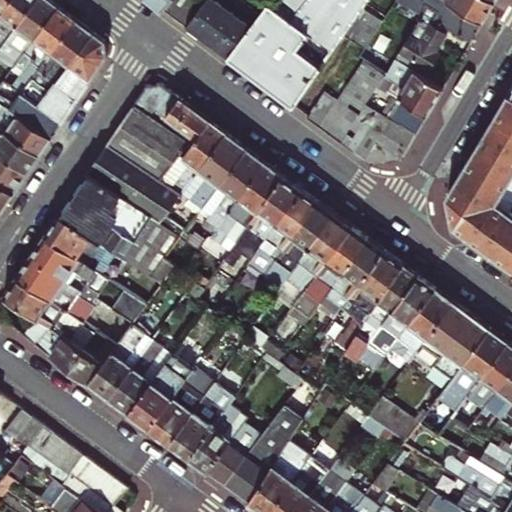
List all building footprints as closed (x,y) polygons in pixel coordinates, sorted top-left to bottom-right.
[(27,33),(34,39),(59,5),(51,0),(34,0),(6,38),(0,46),(0,50),(9,57),(27,33)] [(0,0),(0,13),(9,0),(0,0)] [(0,34),(6,38),(34,0),(9,0),(0,13),(0,34)] [(151,0),(163,9),(169,0),(151,0)] [(169,0),(163,9),(228,57),(253,24),(220,0),(169,0)] [(271,0),(253,24),(228,57),(249,73),(274,39),(306,0),(271,0)] [(292,105),(365,0),(306,0),(274,39),(249,73),(292,105)] [(364,45),(381,20),(363,8),(368,0),(365,0),(292,105),(294,106),(345,34),(364,45)] [(472,39),(484,19),(450,0),(402,0),(414,7),(418,0),(423,0),(438,8),(433,16),(450,26),(472,39)] [(495,0),(450,0),(484,19),(495,0)] [(21,90),(31,76),(76,18),(59,5),(34,39),(15,64),(22,70),(12,84),(21,90)] [(397,57),(425,74),(440,51),(436,49),(450,26),(433,16),(425,11),(397,57)] [(31,76),(50,89),(93,30),(76,18),(31,76)] [(10,107),(51,135),(107,53),(104,39),(93,30),(50,89),(31,76),(21,90),(10,107)] [(8,59),(15,64),(34,39),(27,33),(9,57),(8,59)] [(0,65),(2,66),(8,59),(9,57),(0,50),(0,65)] [(376,66),(385,73),(395,57),(386,50),(376,66)] [(425,74),(397,57),(380,83),(428,112),(444,85),(425,74)] [(365,58),(357,71),(377,85),(385,73),(376,66),(365,58)] [(357,71),(350,82),(370,96),(377,85),(357,71)] [(165,112),(166,113),(178,96),(160,82),(146,84),(133,102),(166,125),(169,120),(163,116),(165,112)] [(341,94),(351,101),(362,109),(370,96),(350,82),(341,94)] [(325,89),(308,117),(319,125),(337,98),(325,89)] [(511,212),(509,211),(495,201),(511,172),(511,94),(509,93),(448,195),(454,225),(511,268),(511,212)] [(181,146),(185,149),(209,118),(178,96),(166,113),(165,112),(163,116),(169,120),(166,125),(186,139),(181,146)] [(337,98),(319,125),(330,133),(347,106),(337,98)] [(181,146),(186,139),(166,125),(133,102),(107,142),(160,177),(181,146)] [(0,124),(40,151),(51,135),(10,107),(4,103),(0,109),(0,124)] [(367,103),(342,142),(353,150),(371,121),(378,110),(367,103)] [(340,141),(357,114),(347,106),(330,133),(340,141)] [(416,132),(378,110),(371,121),(384,128),(409,143),(416,132)] [(181,191),(198,167),(226,130),(209,118),(185,149),(181,146),(160,177),(181,191)] [(365,160),(376,141),(384,128),(371,121),(353,150),(365,160)] [(0,151),(27,170),(40,151),(0,124),(0,151)] [(409,143),(384,128),(376,141),(401,156),(409,143)] [(201,205),(219,181),(246,146),(226,130),(198,167),(207,174),(189,197),(190,197),(201,205)] [(371,164),(401,156),(376,141),(365,160),(371,164)] [(170,204),(181,191),(160,177),(107,142),(87,171),(159,220),(164,213),(170,204)] [(201,223),(212,231),(263,158),(246,146),(219,181),(228,187),(210,211),(201,223)] [(0,178),(15,189),(27,170),(0,151),(0,178)] [(236,241),(262,204),(283,173),(263,158),(212,231),(210,234),(221,243),(227,235),(236,241)] [(181,191),(189,197),(207,174),(198,167),(181,191)] [(174,265),(163,256),(184,227),(169,217),(164,213),(159,220),(87,171),(59,212),(102,242),(116,251),(161,283),(174,265)] [(511,172),(495,201),(509,211),(511,205),(511,172)] [(249,238),(260,246),(302,187),(283,173),(262,204),(236,241),(231,248),(238,253),(249,238)] [(0,207),(3,207),(15,189),(0,178),(0,207)] [(201,205),(210,211),(228,187),(219,181),(201,205)] [(270,254),(276,258),(318,199),(302,187),(260,246),(254,254),(264,262),(270,254)] [(197,211),(201,205),(190,197),(186,203),(197,211)] [(292,271),(309,248),(335,211),(318,199),(276,258),(264,274),(281,286),(288,277),(292,271)] [(164,213),(169,217),(176,208),(170,204),(164,213)] [(304,289),(308,282),(352,224),(335,211),(309,248),(292,271),(288,277),(304,289)] [(94,254),(102,242),(59,212),(45,233),(94,266),(100,258),(94,254)] [(318,288),(325,294),(368,236),(352,224),(308,282),(304,289),(292,304),(301,310),(311,296),(318,288)] [(94,300),(97,295),(110,277),(102,272),(94,266),(45,233),(17,274),(86,321),(98,303),(94,300)] [(319,338),(337,312),(383,247),(368,236),(325,294),(319,302),(327,309),(311,332),(319,338)] [(94,266),(102,272),(116,251),(102,242),(94,254),(100,258),(94,266)] [(350,341),(355,332),(403,262),(383,247),(337,312),(344,317),(349,311),(355,316),(341,334),(350,341)] [(355,332),(367,341),(417,273),(403,262),(355,332)] [(391,330),(398,336),(435,286),(417,273),(367,341),(376,348),(391,330)] [(72,341),(86,321),(17,274),(5,293),(37,316),(72,341)] [(97,295),(114,307),(126,288),(110,277),(97,295)] [(197,298),(205,287),(194,280),(187,290),(197,298)] [(419,330),(426,335),(453,299),(435,286),(398,336),(390,347),(401,355),(419,330)] [(100,332),(117,343),(137,316),(147,302),(126,288),(114,307),(98,330),(100,332)] [(311,296),(319,302),(325,294),(318,288),(311,296)] [(433,364),(451,378),(489,326),(453,299),(426,335),(421,342),(439,356),(433,364)] [(86,351),(72,341),(37,316),(25,334),(89,382),(103,363),(86,351)] [(89,382),(109,396),(148,343),(153,336),(140,326),(144,320),(137,316),(117,343),(103,363),(89,382)] [(469,391),(475,383),(507,339),(489,326),(451,378),(439,394),(448,401),(444,406),(453,413),(462,401),(469,391)] [(385,354),(390,347),(398,336),(391,330),(376,348),(385,354)] [(401,355),(408,360),(421,342),(426,335),(419,330),(401,355)] [(103,363),(117,343),(100,332),(86,351),(103,363)] [(343,350),(355,359),(367,341),(355,332),(350,341),(343,350)] [(109,396),(129,411),(173,351),(153,336),(148,343),(109,396)] [(469,391),(486,403),(511,366),(511,343),(507,339),(475,383),(469,391)] [(129,411),(149,426),(193,366),(173,351),(129,411)] [(194,364),(205,373),(211,365),(200,356),(194,364)] [(149,426),(170,441),(204,393),(195,387),(205,373),(194,364),(193,366),(149,426)] [(279,373),(297,387),(304,377),(296,371),(286,364),(279,373)] [(487,436),(508,406),(511,400),(511,366),(486,403),(478,413),(470,425),(487,436)] [(195,387),(204,393),(214,380),(205,373),(195,387)] [(343,394),(348,387),(330,373),(325,381),(343,394)] [(285,403),(292,408),(311,382),(304,377),(297,387),(285,403)] [(170,441),(190,456),(231,400),(235,395),(214,380),(204,393),(170,441)] [(351,400),(369,414),(375,405),(357,392),(351,400)] [(405,441),(419,421),(382,396),(375,405),(369,414),(405,441)] [(190,456),(225,482),(258,439),(240,425),(249,413),(231,400),(190,456)] [(452,415),(470,425),(478,413),(462,401),(453,413),(452,415)] [(225,482),(250,500),(289,439),(303,416),(292,408),(285,403),(258,439),(225,482)] [(6,430),(17,438),(34,415),(23,407),(6,430)] [(24,444),(27,446),(44,423),(34,415),(17,438),(24,444)] [(405,441),(416,448),(430,428),(419,421),(405,441)] [(27,446),(38,454),(55,431),(44,423),(27,446)] [(0,450),(12,460),(24,444),(17,438),(6,430),(0,425),(0,450)] [(38,454),(48,461),(65,438),(55,431),(38,454)] [(48,461),(58,468),(75,445),(65,438),(48,461)] [(250,500),(265,511),(269,511),(311,455),(289,439),(250,500)] [(511,441),(511,443),(505,439),(501,445),(511,451),(511,441)] [(269,511),(297,511),(321,480),(326,473),(330,468),(316,457),(326,444),(322,440),(311,455),(269,511)] [(511,478),(511,451),(501,445),(493,440),(487,450),(509,464),(503,473),(511,478)] [(58,468),(67,476),(84,452),(75,445),(58,468)] [(0,464),(6,469),(12,460),(0,450),(0,464)] [(503,473),(509,464),(487,450),(481,459),(503,473)] [(61,483),(70,490),(95,460),(84,452),(67,476),(61,483)] [(498,482),(503,473),(481,459),(469,452),(463,461),(498,482)] [(511,507),(511,478),(503,473),(498,482),(463,461),(453,454),(448,456),(443,465),(472,482),(496,498),(511,507)] [(81,498),(91,486),(106,468),(95,460),(70,490),(81,498)] [(375,482),(386,489),(400,467),(390,461),(375,482)] [(347,481),(355,472),(356,469),(351,465),(342,478),(347,481)] [(91,486),(102,494),(117,476),(106,468),(91,486)] [(0,491),(12,475),(5,470),(0,476),(0,491)] [(347,481),(353,486),(360,476),(355,472),(347,481)] [(333,489),(338,482),(326,473),(321,480),(333,489)] [(59,511),(100,511),(81,498),(70,490),(61,483),(49,474),(35,493),(39,496),(55,508),(59,511)] [(102,494),(114,503),(128,484),(117,476),(102,494)] [(297,511),(324,511),(347,481),(342,478),(338,482),(333,489),(321,480),(297,511)] [(324,511),(352,511),(356,507),(344,499),(353,486),(347,481),(324,511)] [(490,508),(496,498),(472,482),(465,493),(490,508)] [(100,511),(124,511),(125,511),(114,503),(102,494),(91,486),(81,498),(100,511)] [(356,507),(358,505),(365,495),(353,486),(344,499),(356,507)] [(443,511),(431,504),(439,491),(433,487),(419,510),(421,511),(422,511),(443,511)] [(472,511),(511,511),(511,507),(496,498),(490,508),(465,493),(457,488),(450,499),(472,511)] [(22,497),(32,505),(39,496),(35,493),(29,489),(22,497)] [(381,507),(385,502),(392,493),(386,489),(376,503),(381,507)] [(472,511),(450,499),(439,491),(431,504),(443,511),(472,511)] [(358,505),(367,511),(369,511),(376,503),(365,495),(358,505)] [(377,511),(397,511),(385,502),(381,507),(377,511)] [(352,511),(377,511),(381,507),(376,503),(369,511),(367,511),(358,505),(356,507),(352,511)]
